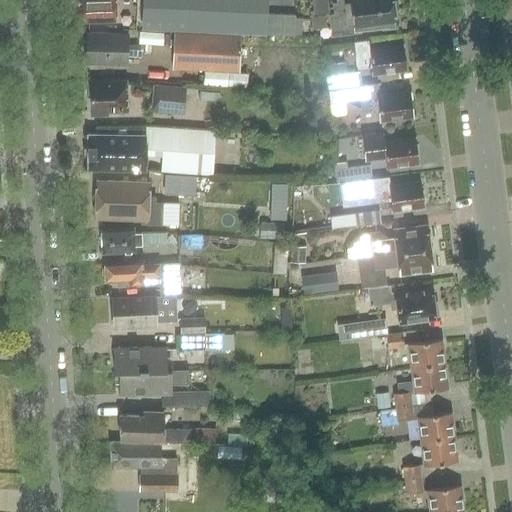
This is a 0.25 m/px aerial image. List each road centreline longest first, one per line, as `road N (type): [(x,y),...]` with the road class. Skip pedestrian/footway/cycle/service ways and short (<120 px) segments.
road 1 (residential): [(61,511),(23,0)]
road 2 (tertiary): [(511,384),(463,0)]
